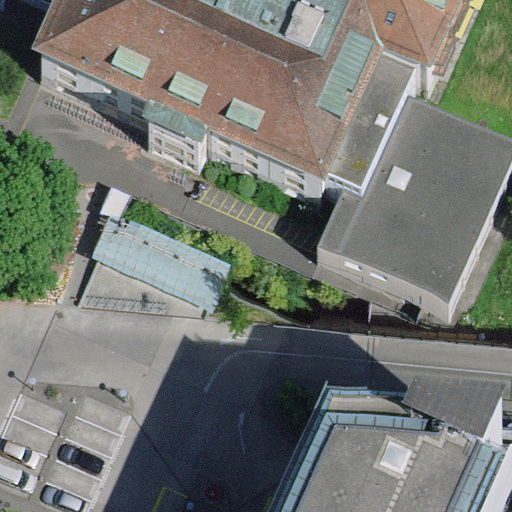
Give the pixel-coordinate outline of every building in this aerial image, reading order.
[(82,0),(0,0),(0,15),(6,0),(16,0),(71,24),(82,0)] [(476,0),(82,0),(71,24),(43,86),(323,210),(328,200),(382,82),(417,95),(432,101),(476,0)] [(511,158),(410,114),(417,95),(382,82),(328,200),(346,208),(320,266),(453,326),(511,190),(511,158)] [(233,268),(112,214),(94,255),(101,262),(214,312),(233,268)] [(304,511),(511,511),(511,450),(421,442),(419,458),(332,451),(304,511)]
